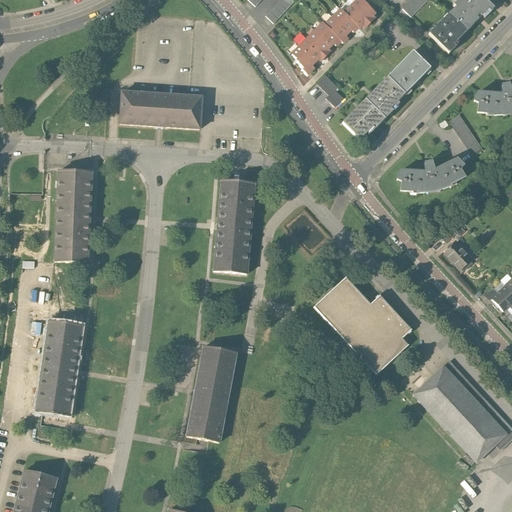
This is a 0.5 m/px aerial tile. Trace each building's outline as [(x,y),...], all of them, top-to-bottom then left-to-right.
[(294,2),(291,0),(280,0),(265,17),(273,24),(294,2)] [(359,0),(355,0),(350,6),(369,25),(374,20),(371,17),(374,14),(359,0)] [(428,1),(427,0),(411,0),(402,10),(411,18),(428,1)] [(456,8),(449,15),(467,32),(477,21),(475,19),(479,15),(481,18),(488,11),(490,13),(494,9),(484,0),(459,0),(454,5),(456,8)] [(364,30),(369,25),(350,6),(342,14),(358,29),(361,26),(364,30)] [(339,10),(331,18),(347,35),(350,31),(353,34),(358,29),(342,14),(339,10)] [(449,15),(429,36),(448,55),(455,48),(453,46),(467,32),(449,15)] [(344,38),(347,35),(331,18),(323,26),(340,43),(342,45),(347,41),(344,38)] [(321,24),(313,32),(329,48),(332,45),(336,48),(340,43),(323,26),(321,24)] [(325,52),(329,48),(313,32),(306,39),(324,58),(328,54),(325,52)] [(306,39),(297,48),(314,64),(317,61),(319,63),(324,58),(306,39)] [(310,68),(314,64),(297,48),(291,55),(298,62),(296,63),(303,69),(301,71),(306,76),(312,70),(310,68)] [(413,52),(387,78),(404,95),(430,69),(413,52)] [(324,76),(316,84),(329,97),(326,100),(334,108),(343,99),(334,91),(337,88),(324,76)] [(387,78),(365,100),(384,120),(392,112),(390,110),(404,95),(387,78)] [(501,95),(476,93),(473,102),(477,104),(476,113),(492,115),(492,117),(501,116),(504,117),(509,115),(511,114),(511,92),(510,93),(509,86),(500,87),(501,95)] [(121,93),(119,126),(159,128),(199,131),(201,99),(121,93)] [(365,100),(342,124),(359,141),(374,127),(376,129),(384,120),(365,100)] [(449,122),(473,158),(483,151),(459,115),(449,122)] [(425,173),(399,172),(396,181),(401,182),(399,192),(416,193),(416,195),(425,194),(427,195),(433,192),(440,193),(443,190),(451,188),(450,186),(465,179),(460,170),(464,166),(457,159),(434,171),(432,164),(423,165),(425,173)] [(91,174),(57,172),(57,183),(55,183),(55,188),(57,188),(54,263),(87,264),(89,222),(90,222),(90,216),(89,216),(91,174)] [(220,182),(213,273),(246,275),(254,185),(220,182)] [(499,199),(494,193),(489,197),(494,203),(499,199)] [(458,225),(452,230),(455,234),(459,238),(465,232),(458,225)] [(445,244),(455,234),(452,230),(449,227),(439,237),(445,244)] [(444,255),(460,272),(472,260),(456,243),(444,255)] [(500,282),(504,287),(511,281),(507,276),(500,282)] [(346,279),(313,310),(376,377),(407,348),(401,341),(410,332),(379,299),(371,306),(346,279)] [(511,295),(504,287),(495,295),(491,291),(485,297),(489,302),(491,300),(503,313),(509,308),(511,311),(511,295)] [(82,328),(48,323),(35,413),(68,418),(82,328)] [(203,348),(186,438),(218,444),(236,355),(203,348)] [(511,429),(449,362),(443,367),(506,435),(494,446),(500,452),(511,440),(511,429)] [(443,367),(413,395),(476,463),(494,446),(506,435),(443,367)] [(23,472),(13,511),(47,511),(56,480),(23,472)]
